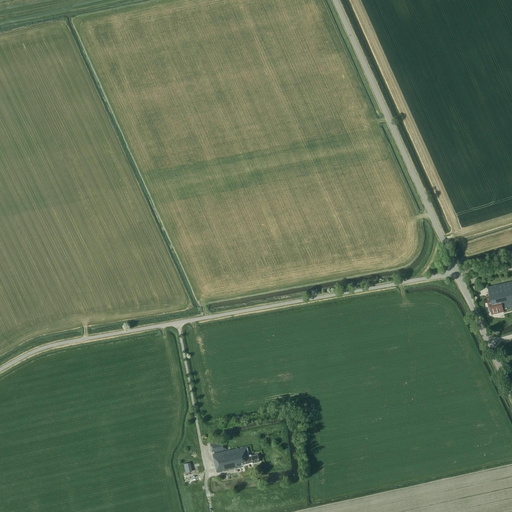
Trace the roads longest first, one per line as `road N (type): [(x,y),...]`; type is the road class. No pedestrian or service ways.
road 1 (unclassified): [(0,367),(48,344),(456,273)]
road 2 (tertiary): [(456,273),(335,0)]
